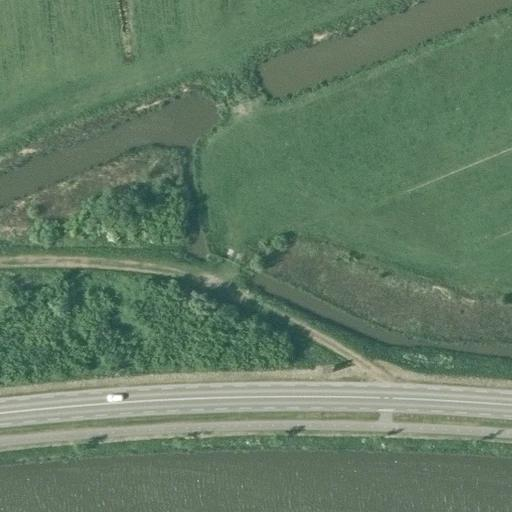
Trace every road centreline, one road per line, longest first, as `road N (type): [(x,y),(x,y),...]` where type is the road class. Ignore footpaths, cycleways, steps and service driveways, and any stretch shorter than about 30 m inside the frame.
road 1 (primary): [(511,407),(354,399),(0,415)]
road 2 (track): [(0,258),(107,260),(214,283),(396,381),(401,400)]
